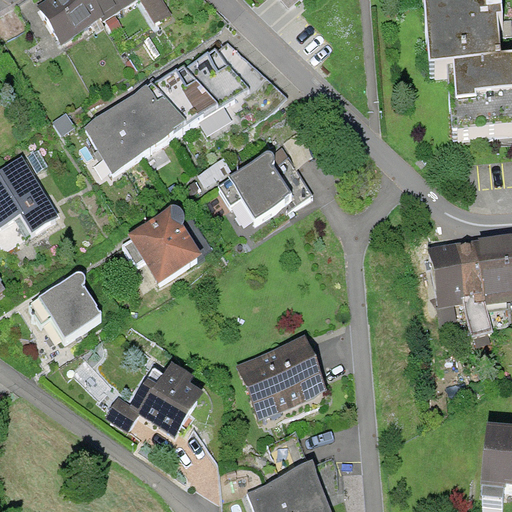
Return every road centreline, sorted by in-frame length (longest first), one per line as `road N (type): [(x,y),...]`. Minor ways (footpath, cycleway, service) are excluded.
road 1 (residential): [(376,511),(355,235),(403,178)]
road 2 (residential): [(403,178),(223,0)]
road 3 (residential): [(191,511),(173,490),(0,370)]
road 4 (residential): [(511,224),(451,220),(403,178)]
